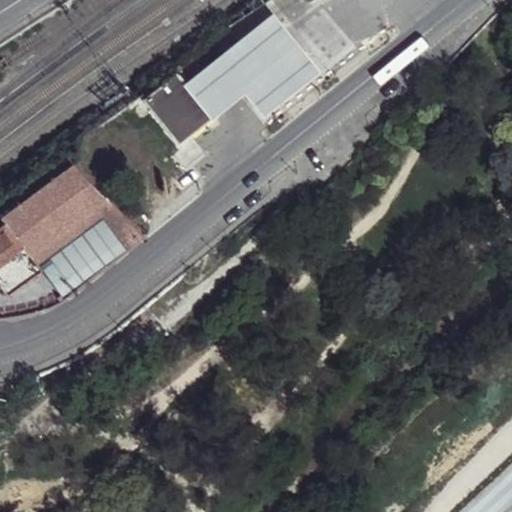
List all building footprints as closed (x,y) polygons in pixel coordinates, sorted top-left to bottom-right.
[(321,74),(274,15),(186,83),(212,117),(244,94),(263,119),(321,74)] [(186,83),(178,72),(143,98),(179,145),(212,117),(186,83)] [(99,187),(75,161),(4,216),(26,244),(69,209),(99,187)] [(105,193),(99,187),(69,209),(75,215),(105,193)] [(26,244),(4,216),(0,218),(0,281),(9,294),(44,268),(26,244)]
